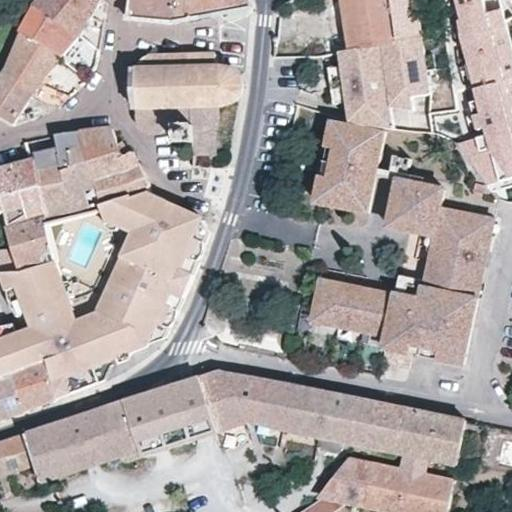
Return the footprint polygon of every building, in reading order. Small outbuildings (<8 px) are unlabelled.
[(82,37),(99,8),(102,0),(45,0),(38,8),(82,37)] [(102,0),(99,8),(106,13),(108,4),(102,0)] [(175,25),(178,0),(132,0),(129,20),(175,25)] [(178,0),(175,25),(252,10),(249,0),(178,0)] [(310,5),(307,0),(298,0),(303,9),(310,5)] [(344,0),(353,50),(425,39),(418,0),(344,0)] [(24,31),(22,36),(62,60),(69,65),(88,42),(82,37),(38,8),(24,31)] [(41,84),(62,60),(22,36),(8,69),(0,81),(0,118),(14,127),(33,97),(47,105),(59,108),(70,96),(41,84)] [(428,57),(425,39),(353,50),(341,52),(343,65),(345,80),(346,87),(348,102),(351,122),(367,127),(394,130),(390,106),(415,108),(413,96),(433,93),(432,87),(430,72),(428,57)] [(139,66),(138,68),(139,89),(140,125),(142,128),(147,132),(153,134),(158,133),(165,128),(178,128),(178,142),(194,142),(194,154),(216,153),(217,130),(220,130),(220,106),(225,106),(231,104),(235,102),(242,95),(243,91),(243,82),(240,76),(236,72),(224,68),(217,68),(217,54),(151,57),(145,59),(139,66)] [(438,71),(435,56),(428,57),(430,72),(438,71)] [(345,80),(343,65),(330,67),(332,82),(345,80)] [(440,86),(438,71),(430,72),(432,87),(440,86)] [(346,87),(345,80),(332,82),(333,89),(346,87)] [(348,102),(346,87),(333,89),(335,104),(348,102)] [(388,132),(335,122),(319,203),(372,213),(380,176),(381,167),(388,132)] [(118,143),(113,128),(82,133),(98,182),(124,173),(121,159),(131,154),(123,141),(118,143)] [(98,182),(82,133),(68,135),(71,152),(73,168),(78,168),(88,213),(105,209),(104,205),(98,182)] [(68,135),(57,137),(59,147),(34,153),(36,161),(71,152),(68,135)] [(407,173),(412,150),(395,147),(391,170),(381,167),(380,176),(397,179),(415,182),(421,183),(422,176),(407,173)] [(73,168),(71,152),(36,161),(41,186),(49,220),(50,224),(88,213),(78,168),(73,168)] [(134,153),(131,154),(121,159),(124,173),(98,182),(104,205),(132,195),(133,197),(150,191),(151,186),(142,166),(134,153)] [(0,197),(41,186),(36,161),(0,170),(0,197)] [(483,270),(464,266),(469,241),(487,245),(493,217),(441,207),(443,197),(444,188),(421,183),(419,193),(413,192),(415,182),(397,179),(390,217),(396,218),(406,220),(405,229),(434,235),(426,280),(420,311),(414,309),(416,300),(396,296),(321,281),(313,322),(388,337),(383,363),(408,367),(411,354),(465,364),(483,270)] [(483,185),(471,182),(470,188),(481,190),(483,185)] [(0,197),(0,213),(7,212),(13,230),(49,220),(41,186),(0,197)] [(132,195),(104,205),(105,209),(109,224),(136,235),(101,318),(78,321),(55,260),(24,269),(21,270),(1,271),(19,317),(30,313),(35,326),(20,332),(16,322),(0,328),(0,381),(8,379),(7,377),(16,375),(50,362),(59,400),(98,385),(104,381),(99,367),(146,349),(149,348),(148,345),(166,339),(193,280),(209,236),(210,233),(209,230),(200,217),(190,212),(152,197),(150,191),(133,197),(132,195)] [(390,217),(389,223),(389,226),(405,229),(406,220),(396,218),(390,217)] [(49,223),(50,224),(49,220),(13,230),(18,249),(24,269),(55,260),(57,260),(52,242),(53,241),(49,223)] [(487,245),(469,241),(464,266),(483,270),(487,245)] [(24,269),(18,249),(0,250),(0,271),(1,271),(21,270),(24,269)] [(426,280),(400,275),(396,296),(416,300),(414,309),(420,311),(426,280)] [(30,313),(19,317),(20,320),(16,322),(20,332),(35,326),(30,313)] [(50,362),(16,375),(26,413),(59,400),(50,362)] [(219,373),(200,378),(218,432),(249,421),(317,435),(321,391),(221,373),(219,373)] [(0,381),(0,421),(26,413),(16,375),(7,377),(8,379),(0,381)] [(192,441),(218,432),(200,378),(27,433),(37,464),(42,481),(140,450),(142,456),(192,441)] [(401,407),(321,391),(317,435),(394,452),(401,407)] [(466,420),(401,407),(394,452),(404,454),(428,459),(458,465),(466,420)] [(0,477),(7,475),(37,464),(27,433),(0,441),(0,477)] [(428,459),(404,454),(401,470),(393,467),(352,460),(322,497),(323,498),(345,503),(390,511),(448,511),(455,481),(425,474),(428,459)] [(13,493),(7,475),(0,477),(0,485),(0,486),(5,496),(13,493)] [(304,511),(323,498),(322,497),(312,483),(267,511),(304,511)] [(330,511),(345,503),(323,498),(304,511),(330,511)]
